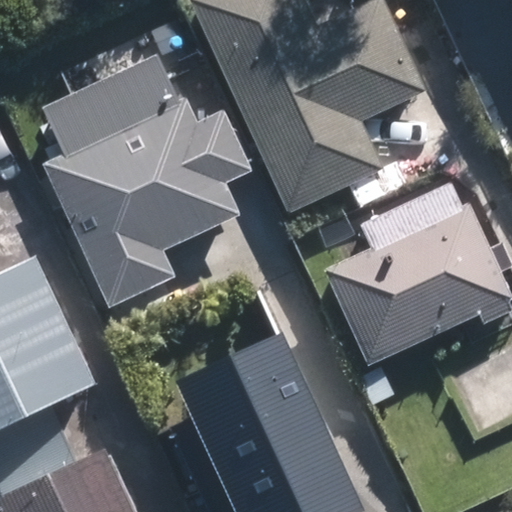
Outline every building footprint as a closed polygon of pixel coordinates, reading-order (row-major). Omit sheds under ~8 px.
[(377,0),(312,31),(298,0),(185,0),(283,215),(378,172),(355,123),(423,92),(379,0),(377,0)] [(508,302),(465,204),(318,269),(361,367),(508,302)] [(129,248),(113,212),(72,231),(89,266),(129,248)] [(89,388),(30,259),(0,272),(0,511),(122,511),(96,454),(75,464),(49,406),(89,388)] [(272,301),(259,272),(193,304),(182,280),(126,305),(137,331),(114,342),(182,486),(247,456),(235,430),(294,403),(323,463),(364,444),(334,377),(305,392),(293,366),(326,350),(297,289),(272,301)] [(511,427),(511,359),(504,343),(436,377),(472,448),(511,427)]
